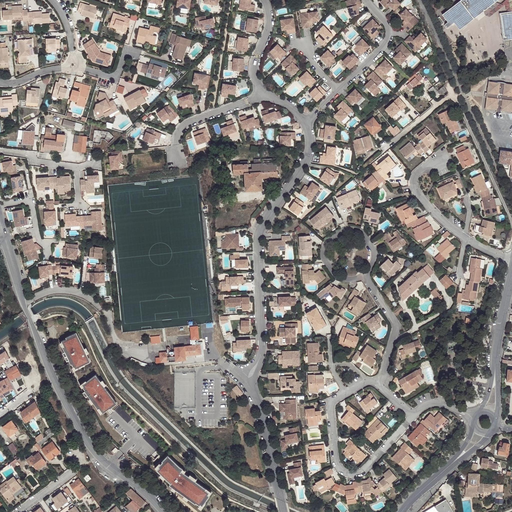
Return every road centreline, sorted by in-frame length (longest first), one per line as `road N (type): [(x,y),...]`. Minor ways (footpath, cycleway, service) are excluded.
road 1 (residential): [(245,381),(262,353),(258,236),(301,171),(308,135),(306,121),(260,86),(254,68),(268,25),(265,0)]
road 2 (unclassified): [(25,309),(93,451),(163,511)]
road 3 (residential): [(245,381),(261,407),(284,511)]
